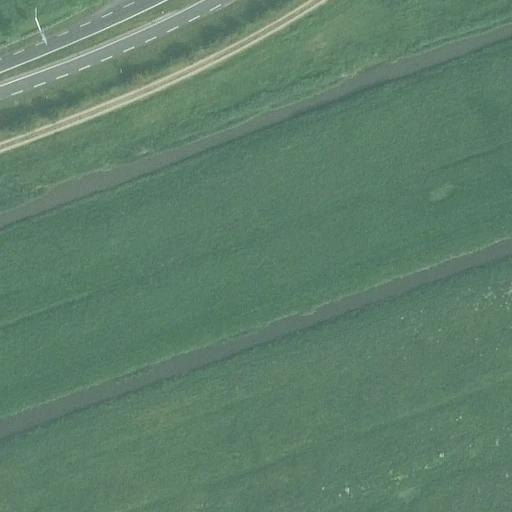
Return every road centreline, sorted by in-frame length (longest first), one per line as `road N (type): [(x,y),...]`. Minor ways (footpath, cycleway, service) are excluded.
road 1 (track): [(0,147),(237,49),(314,0)]
road 2 (primary): [(0,94),(215,0)]
road 3 (primary): [(151,0),(0,67)]
